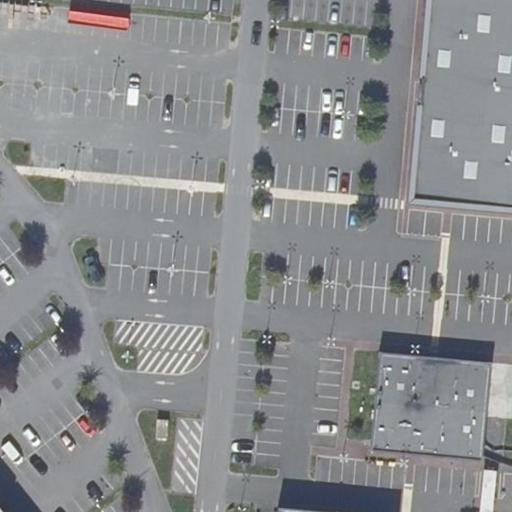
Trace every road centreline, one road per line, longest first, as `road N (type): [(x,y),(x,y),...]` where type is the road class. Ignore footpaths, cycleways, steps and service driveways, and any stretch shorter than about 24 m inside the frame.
road 1 (unknown): [(0,49),(395,80)]
road 2 (unknown): [(0,111),(388,160)]
road 3 (unknown): [(0,218),(235,230)]
road 4 (unknown): [(77,309),(303,329)]
road 5 (unknown): [(303,329),(511,347)]
road 6 (unknown): [(303,329),(289,475),(281,487)]
road 7 (unknown): [(131,432),(29,505)]
